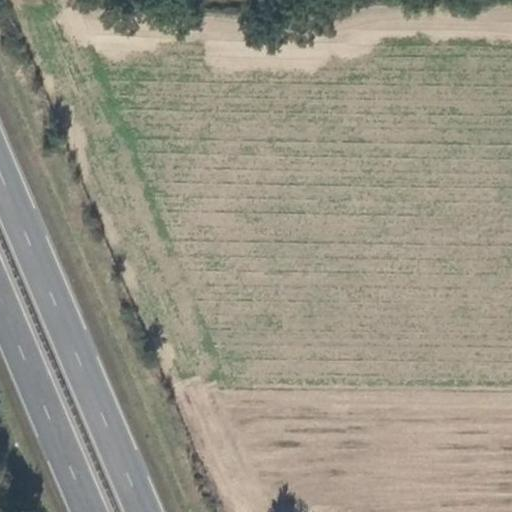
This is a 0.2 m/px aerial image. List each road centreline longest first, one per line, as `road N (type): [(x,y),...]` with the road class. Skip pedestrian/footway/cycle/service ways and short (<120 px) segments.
road 1 (trunk): [(159,511),(0,131)]
road 2 (trunk): [(0,269),(101,511)]
